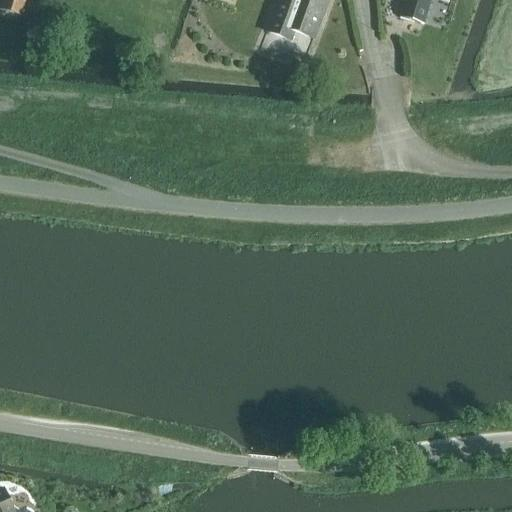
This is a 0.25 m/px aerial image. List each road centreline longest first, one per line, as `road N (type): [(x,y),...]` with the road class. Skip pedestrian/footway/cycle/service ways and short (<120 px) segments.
road 1 (unclassified): [(0,421),(285,467),(511,444)]
road 2 (unclassified): [(511,204),(374,215),(252,213),(0,182)]
